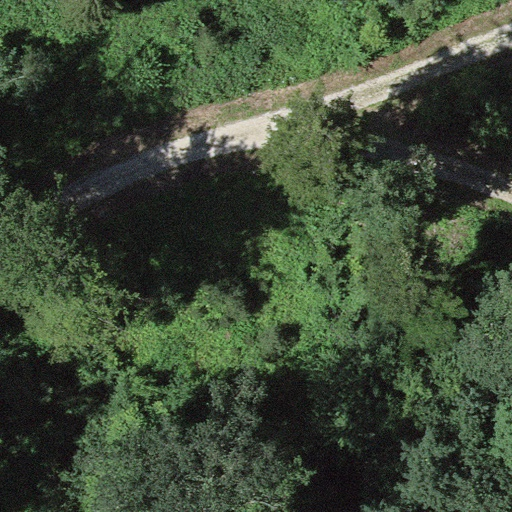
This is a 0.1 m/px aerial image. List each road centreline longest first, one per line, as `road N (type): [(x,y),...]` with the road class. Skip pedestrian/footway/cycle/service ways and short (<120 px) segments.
road 1 (track): [(0,232),(104,168),(460,44)]
road 2 (track): [(207,134),(373,145),(511,197)]
